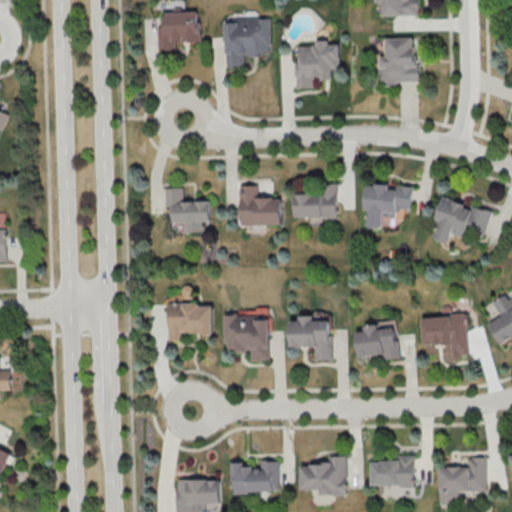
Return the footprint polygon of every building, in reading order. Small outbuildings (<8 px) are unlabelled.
[(200,10),(166,10),(166,23),(159,23),(159,48),(176,48),(176,40),(200,40),(200,10)] [(271,16),(226,17),(226,65),(245,65),(245,56),(260,56),(260,52),(272,52),(271,16)] [(386,55),(380,56),(381,83),(418,81),(416,35),(386,37),(386,55)] [(297,86),(313,87),(313,77),(332,77),(332,69),(340,69),(340,42),(297,41),(297,86)] [(0,110),(10,115),(0,135),(0,110)] [(412,208),(413,186),(389,185),(390,183),(367,181),(365,209),(369,209),(368,225),(384,226),(384,216),(397,216),(398,207),(412,208)] [(258,183),(241,184),(242,224),(283,223),(282,196),(258,197),(258,183)] [(296,217),(338,216),(338,183),(326,183),(326,192),(296,192),(296,217)] [(184,186),(166,186),(166,205),(174,205),(174,221),(186,221),(186,231),(205,231),(205,220),(211,220),(211,199),(184,199),(184,186)] [(492,210),(443,196),(431,236),(452,242),(456,229),(484,238),(492,210)] [(0,231),(0,258),(8,258),(7,231),(0,231)] [(489,322),(501,343),(511,337),(511,295),(509,297),(507,294),(494,301),(502,316),(489,322)] [(169,303),(169,340),(186,339),(186,333),(214,333),(213,302),(169,303)] [(422,316),(424,345),(452,343),(453,355),(470,354),(467,313),(422,316)] [(291,320),(292,346),(316,345),(316,359),(333,359),(332,319),(314,319),(314,314),(302,315),(302,320),(291,320)] [(271,360),(271,315),(225,315),(226,350),(252,350),(253,360),(271,360)] [(400,357),(397,326),(378,328),(378,323),(365,324),(365,329),(357,330),(360,355),(386,352),(387,358),(400,357)] [(0,355),(0,396),(3,396),(3,389),(13,389),(12,369),(2,369),(1,355),(0,355)] [(0,446),(0,475),(12,453),(0,446)] [(371,459),(372,485),(415,484),(414,454),(399,454),(399,459),(371,459)] [(347,455),(328,455),(328,463),(301,463),(301,488),(312,489),(312,493),(347,494),(347,455)] [(440,466),(441,502),(460,501),(459,490),(488,490),(487,456),(467,456),(468,465),(440,466)] [(233,461),(233,491),(279,491),(279,459),(262,459),(262,466),(245,466),(245,461),(233,461)] [(221,478),(178,478),(176,511),(205,511),(206,502),(220,502),(221,478)]
